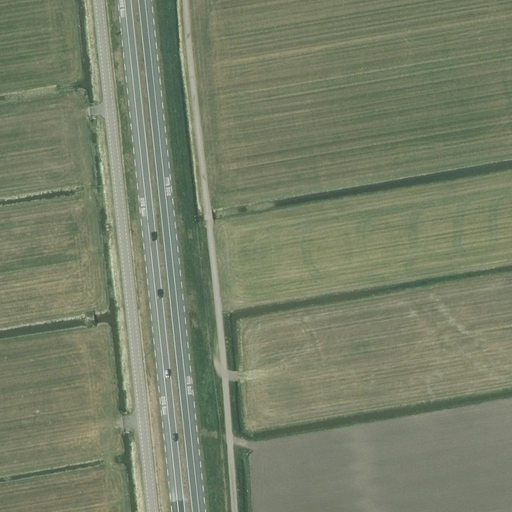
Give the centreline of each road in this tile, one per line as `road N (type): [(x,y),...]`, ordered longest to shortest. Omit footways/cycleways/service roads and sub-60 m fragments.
road 1 (primary): [(198,511),(144,0)]
road 2 (primary): [(124,0),(177,511)]
road 3 (unclassified): [(151,511),(99,0)]
road 4 (track): [(234,511),(185,0)]
